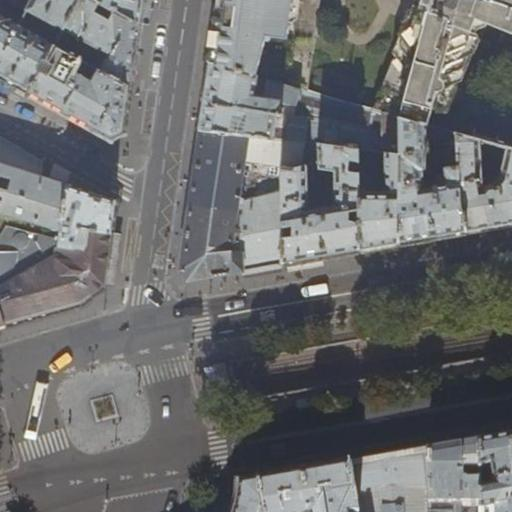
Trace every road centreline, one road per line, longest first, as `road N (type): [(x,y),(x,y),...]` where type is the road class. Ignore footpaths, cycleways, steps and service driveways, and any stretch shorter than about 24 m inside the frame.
road 1 (primary): [(511,257),(145,324)]
road 2 (primary): [(180,453),(511,391)]
road 3 (residential): [(152,188),(178,0)]
road 4 (residential): [(152,188),(115,177),(0,111)]
road 5 (residential): [(13,355),(58,501)]
road 6 (residential): [(145,324),(138,291),(152,188)]
road 7 (primary): [(145,324),(13,355)]
road 8 (residential): [(180,453),(145,324)]
road 9 (primary): [(58,501),(180,453)]
